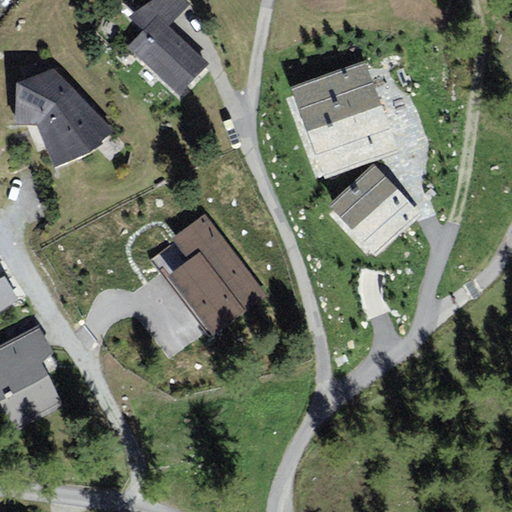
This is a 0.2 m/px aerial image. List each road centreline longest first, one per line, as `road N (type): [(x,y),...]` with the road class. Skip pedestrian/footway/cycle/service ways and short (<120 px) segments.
road 1 (track): [(473,0),(476,109),(453,222)]
road 2 (residential): [(145,511),(0,487)]
road 3 (track): [(511,242),(425,329)]
